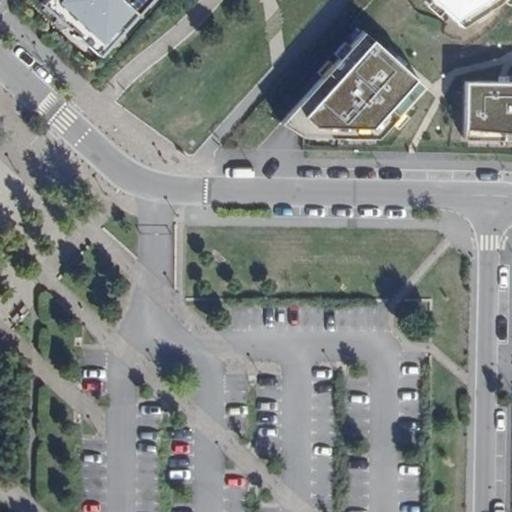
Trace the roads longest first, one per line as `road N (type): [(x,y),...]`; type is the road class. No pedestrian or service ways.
road 1 (residential): [(0,63),(134,182),(182,192),(490,198)]
road 2 (unclassified): [(485,511),(490,198)]
